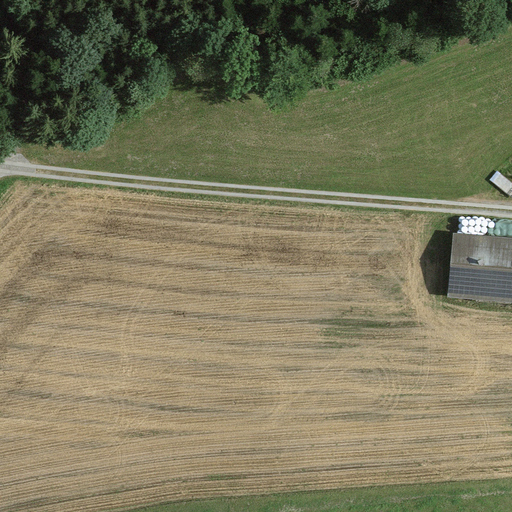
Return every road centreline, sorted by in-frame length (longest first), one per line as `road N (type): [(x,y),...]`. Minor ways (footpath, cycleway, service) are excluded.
road 1 (track): [(511,212),(0,170)]
road 2 (track): [(9,0),(13,170)]
